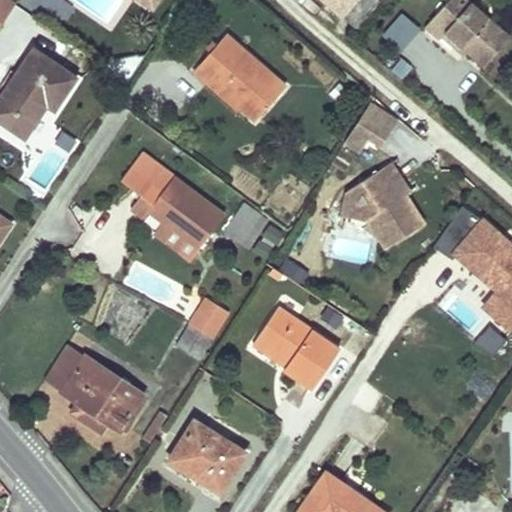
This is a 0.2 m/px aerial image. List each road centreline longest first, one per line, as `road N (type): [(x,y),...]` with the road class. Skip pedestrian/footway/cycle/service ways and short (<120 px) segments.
road 1 (residential): [(511,193),(289,0)]
road 2 (unknown): [(0,265),(120,103)]
